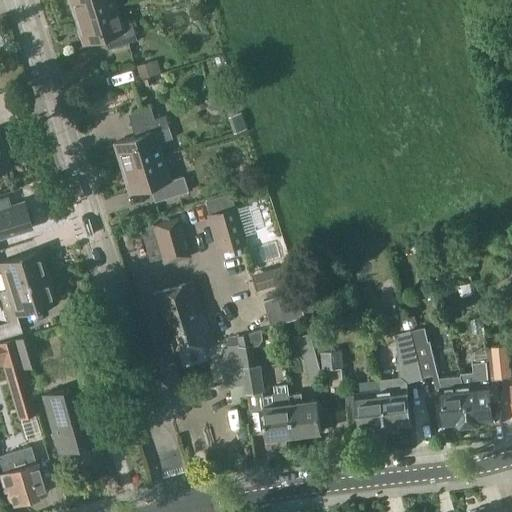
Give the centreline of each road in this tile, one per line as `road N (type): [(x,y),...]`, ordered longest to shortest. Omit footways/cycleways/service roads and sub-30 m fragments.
road 1 (residential): [(181,508),(25,0)]
road 2 (residential): [(181,508),(511,458)]
